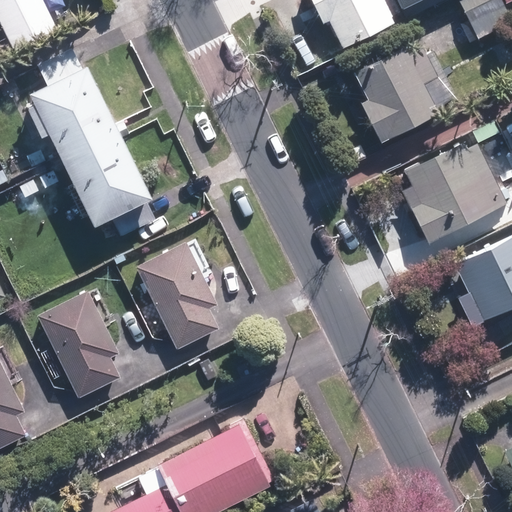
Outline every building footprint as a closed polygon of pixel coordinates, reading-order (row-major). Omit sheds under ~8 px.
[(57,32),(41,0),(0,0),(0,27),(13,53),(57,32)] [(394,21),(383,0),(311,0),(322,22),(328,19),(342,46),(394,21)] [(511,19),(501,0),(457,0),(475,37),(511,19)] [(45,132),(89,223),(109,214),(118,232),(152,216),(143,197),(146,195),(83,62),(79,64),(70,46),(35,62),(44,81),(25,90),(30,101),(23,105),(37,135),(45,132)] [(404,55),(399,46),(350,71),(364,99),(357,103),(376,142),(432,114),(418,83),(433,75),(419,47),(404,55)] [(428,240),(506,201),(474,134),(395,173),(428,240)] [(28,164),(42,158),(37,147),(23,153),(28,164)] [(41,184),(55,178),(50,167),(36,173),(41,184)] [(36,187),(31,176),(16,182),(22,194),(36,187)] [(511,233),(455,261),(482,317),(511,302),(511,233)] [(173,346),(215,325),(206,304),(214,300),(184,237),(132,262),(173,346)] [(74,394),(116,373),(107,353),(115,348),(85,286),(33,311),(74,394)] [(0,442),(22,431),(12,411),(21,407),(0,364),(0,442)] [(102,511),(203,511),(267,481),(237,418),(152,460),(162,479),(101,509),(102,511)] [(326,511),(318,495),(283,511),(326,511)]
